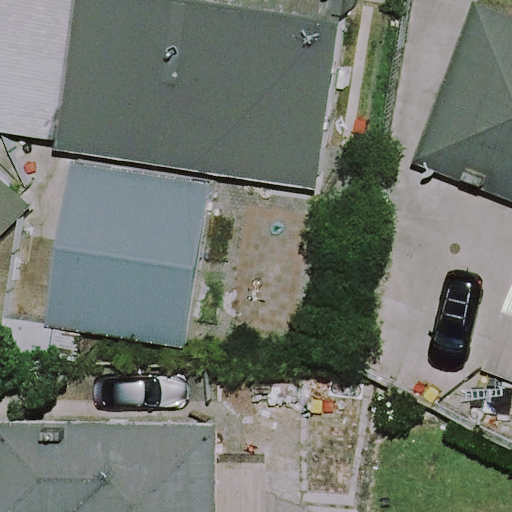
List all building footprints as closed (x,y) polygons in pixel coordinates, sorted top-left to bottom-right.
[(347,0),(0,0),(0,131),(74,142),(72,156),(216,175),(321,190),(347,0)] [(511,19),(485,9),(422,160),(511,198),(511,19)] [(216,175),(72,156),(49,325),(193,344),(216,175)] [(0,236),(26,211),(0,183),(0,236)] [(511,289),(481,368),(511,380),(511,289)] [(215,511),(217,425),(0,422),(0,511),(215,511)]
